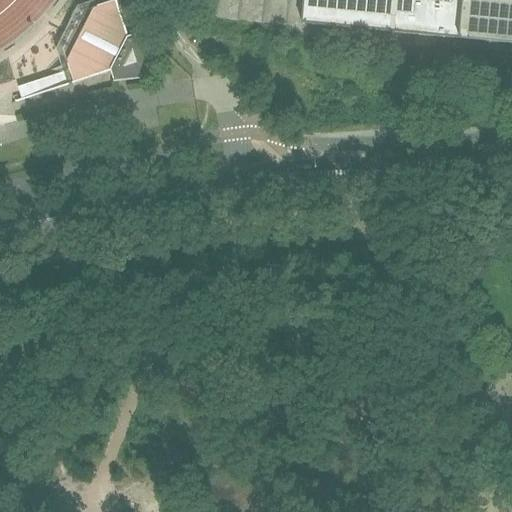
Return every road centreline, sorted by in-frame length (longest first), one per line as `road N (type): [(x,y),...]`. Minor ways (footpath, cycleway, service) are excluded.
road 1 (unclassified): [(511,436),(448,361),(321,178)]
road 2 (secondary): [(0,234),(247,187)]
road 3 (secondary): [(511,172),(321,178)]
